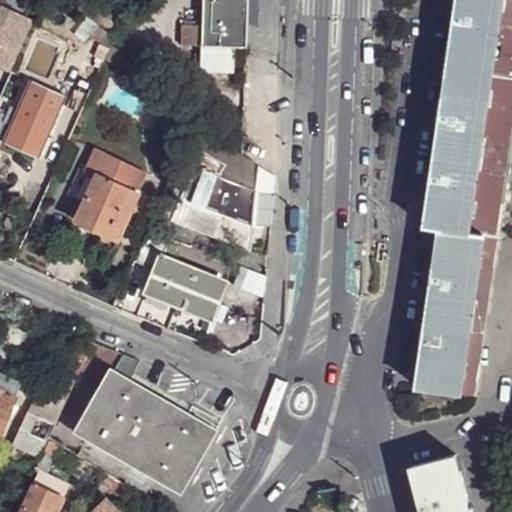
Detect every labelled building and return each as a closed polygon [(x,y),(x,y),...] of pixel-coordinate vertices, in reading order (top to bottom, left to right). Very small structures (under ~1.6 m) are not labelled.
[(246,48),(247,0),(202,0),(201,46),(246,48)] [(468,236),(499,30),(503,0),(462,0),(428,231),(435,232),(442,233),(468,236)] [(0,68),(12,75),(36,23),(0,6),(0,68)] [(511,134),(511,32),(499,30),(468,236),(483,238),(483,241),(496,242),(511,134)] [(114,43),(99,31),(88,45),(100,55),(94,68),(101,71),(104,64),(111,51),(114,43)] [(124,57),(111,51),(104,64),(118,70),(124,57)] [(7,134),(28,145),(44,151),(66,100),(30,82),(7,134)] [(246,161),(215,132),(196,179),(189,176),(169,225),(249,252),(251,226),(256,166),(246,161)] [(2,145),(23,155),(28,145),(7,134),(2,145)] [(28,145),(23,155),(39,163),(44,151),(28,145)] [(113,222),(124,227),(134,205),(131,204),(133,199),(140,185),(92,162),(82,183),(91,187),(70,231),(102,246),(113,222)] [(273,178),(256,166),(251,226),(270,228),(273,178)] [(111,251),(124,227),(113,222),(102,246),(111,251)] [(461,395),(483,241),(483,238),(468,236),(442,233),(419,392),(460,398),(461,395)] [(151,271),(142,293),(210,321),(225,283),(160,256),(165,242),(149,235),(135,264),(151,271)] [(474,398),(496,242),(483,241),(461,395),(474,398)] [(123,356),(93,343),(82,366),(79,374),(106,388),(112,377),(123,356)] [(31,412),(56,423),(79,374),(82,366),(74,362),(79,352),(65,345),(43,390),(41,389),(31,412)] [(0,391),(16,399),(22,386),(0,375),(0,391)] [(112,377),(106,388),(81,433),(177,487),(208,432),(112,377)] [(0,433),(16,399),(0,391),(0,433)] [(39,459),(48,439),(56,423),(31,412),(14,447),(39,459)] [(53,459),(59,447),(49,440),(34,473),(38,475),(44,478),(53,459)] [(79,480),(90,467),(59,447),(53,459),(79,480)] [(422,511),(466,511),(452,456),(412,468),(422,511)] [(67,489),(44,478),(38,475),(32,487),(62,501),(67,489)] [(117,497),(125,490),(106,478),(101,482),(117,497)] [(20,511),(51,511),(52,511),(56,511),(62,501),(32,487),(20,511)] [(93,511),(106,500),(101,494),(82,511),(93,511)] [(118,511),(106,500),(93,511),(118,511)]
